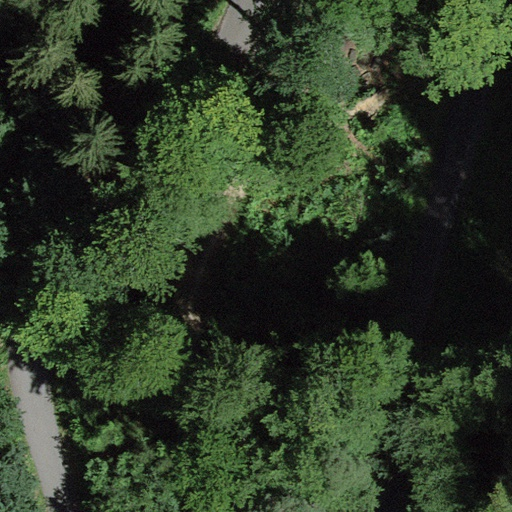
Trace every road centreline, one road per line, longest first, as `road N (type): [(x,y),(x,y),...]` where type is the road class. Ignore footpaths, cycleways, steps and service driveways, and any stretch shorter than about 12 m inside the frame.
road 1 (track): [(58,511),(33,422),(29,351),(89,227),(181,122),(256,0)]
road 2 (track): [(487,0),(424,226),(387,511)]
